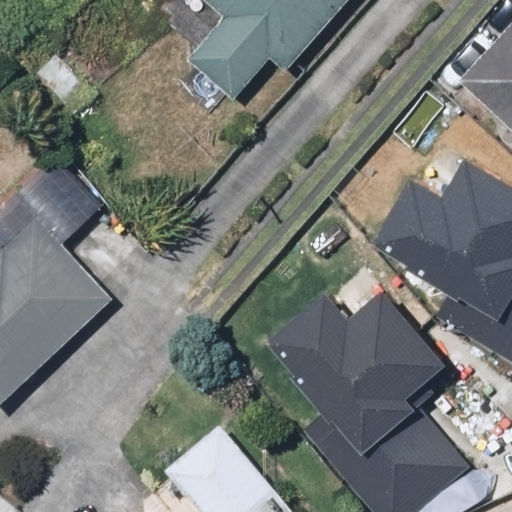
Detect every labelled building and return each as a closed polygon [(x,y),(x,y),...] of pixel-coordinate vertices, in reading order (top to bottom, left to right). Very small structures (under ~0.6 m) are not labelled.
[(354,0),(188,0),(212,21),(182,53),(230,97),(262,61),(283,79),(354,0)] [(511,25),(456,82),(511,137),(511,25)] [(0,412),(114,295),(65,248),(99,213),(39,154),(0,194),(0,412)] [(405,182),(366,249),(448,298),(437,316),(511,361),(511,190),(466,163),(441,204),(405,182)] [(321,291),(261,350),(412,507),(465,456),(407,396),(442,362),(379,297),(352,323),(321,291)] [(291,511),(214,424),(158,472),(192,511),(291,511)]
